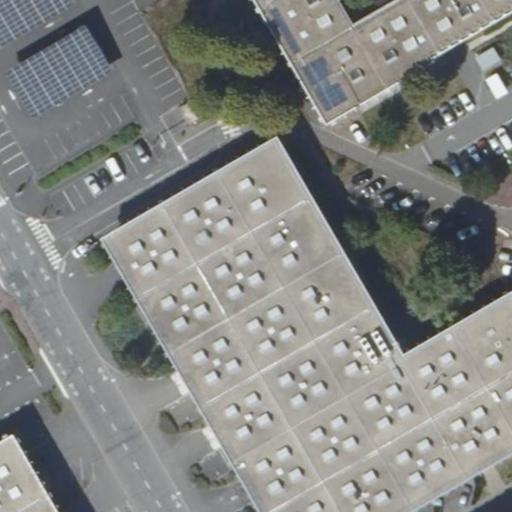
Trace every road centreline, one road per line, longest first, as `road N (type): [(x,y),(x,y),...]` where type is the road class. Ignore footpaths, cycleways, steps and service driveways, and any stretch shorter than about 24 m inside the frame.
road 1 (unclassified): [(511,222),(295,127),(254,125),(177,148),(168,173),(17,261)]
road 2 (unclassified): [(17,261),(162,511)]
